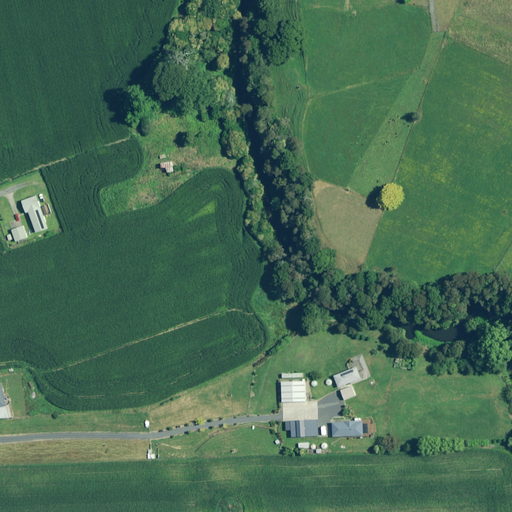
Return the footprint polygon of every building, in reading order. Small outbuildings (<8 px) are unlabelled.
[(162,163),(163,170),(167,170),(168,174),(174,173),(173,162),(162,163)] [(48,229),(37,197),(23,202),(27,213),(29,212),(37,233),(48,229)] [(27,238),(23,226),(12,230),(16,242),(27,238)] [(361,379),(357,368),(335,377),(339,388),(361,379)] [(306,402),(306,382),(283,382),(283,403),(306,402)] [(7,406),(2,383),(0,383),(0,418),(13,418),(9,406),(7,406)] [(357,396),(353,386),(341,390),(345,400),(357,396)] [(364,436),(364,422),(333,423),(334,437),(364,436)]
